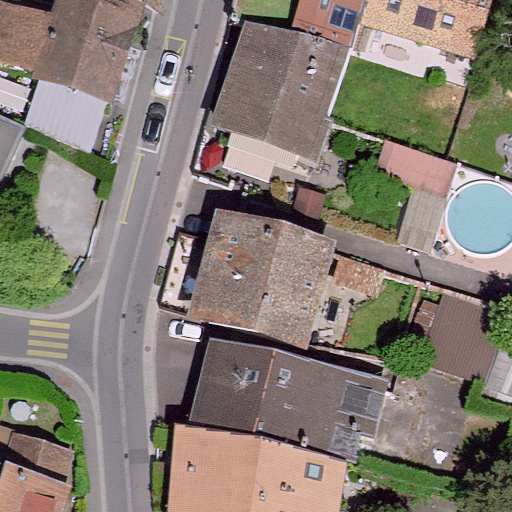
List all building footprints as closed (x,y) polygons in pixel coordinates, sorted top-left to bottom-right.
[(108,107),(137,20),(76,0),(69,0),(62,22),(16,7),(0,54),(0,65),(44,81),(43,85),(108,107)] [(136,0),(160,14),(162,0),(136,0)] [(243,0),(236,33),(253,37),(301,52),(314,8),(277,0),(243,0)] [(301,52),(357,69),(364,45),(377,0),(316,0),(314,8),(301,52)] [(507,0),(377,0),(364,45),(483,80),(507,0)] [(301,52),(253,37),(218,151),(321,183),(339,125),(357,69),(301,52)] [(459,169),(388,145),(378,176),(449,199),(459,169)] [(306,349),(333,252),(215,220),(189,317),(306,349)] [(511,319),(453,299),(447,315),(435,345),(428,364),(486,386),(499,351),(511,319)] [(435,345),(447,315),(428,308),(417,339),(435,345)] [(511,356),(499,351),(486,386),(479,406),(511,416),(511,356)] [(372,388),(227,357),(207,438),(333,466),(353,471),(372,388)] [(0,480),(11,484),(22,446),(23,440),(0,432),(0,480)] [(324,511),(333,466),(207,438),(192,434),(185,511),(324,511)] [(24,489),(70,502),(80,464),(22,446),(11,484),(24,489)] [(0,511),(16,511),(24,489),(11,484),(0,480),(0,511)] [(70,502),(24,489),(16,511),(79,511),(81,505),(70,502)]
